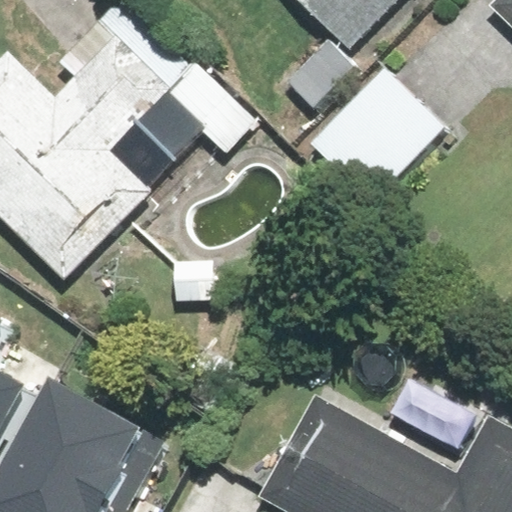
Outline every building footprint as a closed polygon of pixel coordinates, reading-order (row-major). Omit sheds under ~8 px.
[(32,39),(0,70),(0,196),(82,279),(259,105),(154,0),(131,0),(62,69),(32,39)] [(303,0),(367,63),(429,0),(303,0)] [(399,60),(323,136),(390,202),(466,126),(399,60)] [(0,309),(0,467),(48,387),(3,360),(24,324),(0,309)] [(328,382),(266,494),(297,511),(511,511),(511,417),(503,412),(474,463),(328,382)] [(77,383),(4,511),(128,511),(171,436),(77,383)]
